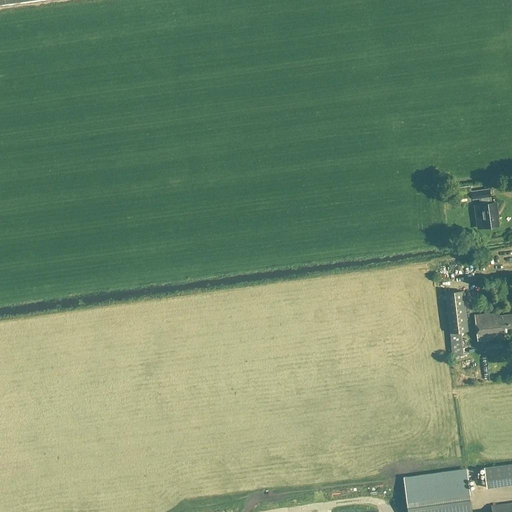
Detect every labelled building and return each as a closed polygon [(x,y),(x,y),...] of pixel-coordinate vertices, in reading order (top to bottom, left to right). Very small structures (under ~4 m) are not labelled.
[(478,215),(481,214),(483,228),(498,226),(497,213),(496,204),(491,204),(489,190),(471,192),(472,200),(479,199),(480,205),(477,206),(475,208),(476,213),(478,215)] [(445,294),(450,333),(460,332),(467,331),(463,292),(445,294)] [(499,312),(474,315),(477,343),(502,339),(501,333),(511,331),(511,314),(500,316),(499,312)] [(462,346),(460,332),(450,333),(451,347),(462,346)] [(486,488),(511,485),(511,464),(484,468),(486,488)] [(471,511),(468,488),(466,471),(404,480),(408,511),(471,511)] [(511,511),(511,503),(491,506),(491,511),(511,511)]
